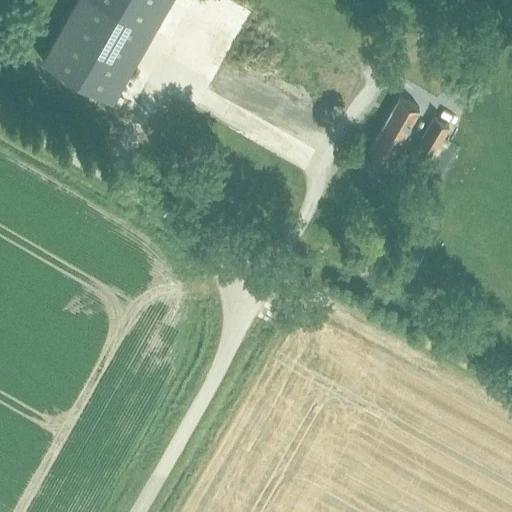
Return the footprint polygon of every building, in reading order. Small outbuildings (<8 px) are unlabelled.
[(76,0),(42,60),(113,101),(154,30),(170,0),(76,0)] [(211,33),(220,59),(250,48),(241,22),(211,33)] [(293,92),(302,73),(255,51),(246,70),(293,92)] [(451,90),(435,98),(440,110),(457,103),(451,90)] [(363,165),(381,176),(419,110),(401,99),(363,165)] [(437,120),(419,151),(434,160),(452,129),(437,120)]
